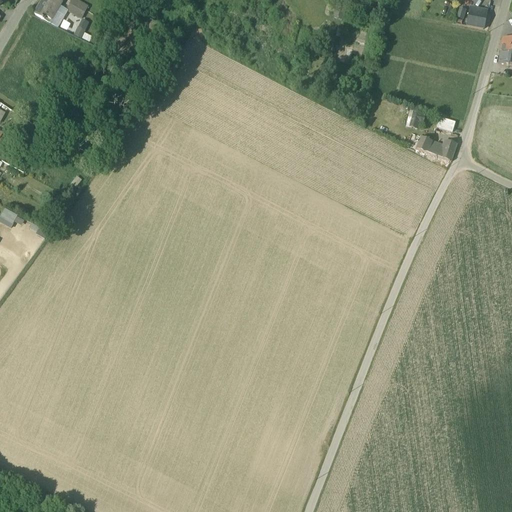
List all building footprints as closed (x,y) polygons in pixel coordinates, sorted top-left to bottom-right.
[(44,20),(49,23),(56,12),(62,2),(59,0),(42,0),(34,14),(41,19),(42,20),(44,20)] [(85,12),(88,7),(75,0),(73,0),(67,11),(82,18),(84,12),(85,12)] [(333,20),(343,21),(345,8),(336,6),(333,20)] [(467,27),(483,30),(486,13),(470,10),(467,27)] [(457,19),(462,20),(465,13),(459,11),(457,19)] [(56,12),(49,23),(57,28),(64,17),(56,12)] [(75,35),(83,37),(85,30),(77,27),(75,35)] [(511,40),(502,39),(500,52),(511,53),(511,40)] [(511,53),(500,52),(498,64),(511,66),(511,53)] [(409,127),(419,129),(422,115),(413,112),(409,127)] [(453,132),(456,122),(442,118),(440,128),(453,132)] [(32,141),(40,147),(47,136),(38,131),(32,141)] [(416,149),(427,153),(429,148),(432,142),(421,138),(416,149)] [(446,141),(444,147),(443,150),(440,159),(451,162),(456,145),(446,141)] [(434,150),(429,148),(427,153),(440,159),(443,150),(436,148),(434,150)] [(35,160),(40,163),(43,158),(38,155),(35,160)] [(52,203),(60,208),(63,203),(65,205),(67,201),(57,195),(52,203)] [(0,217),(13,224),(17,217),(5,210),(0,217)] [(29,230),(46,238),(48,233),(31,225),(29,230)]
